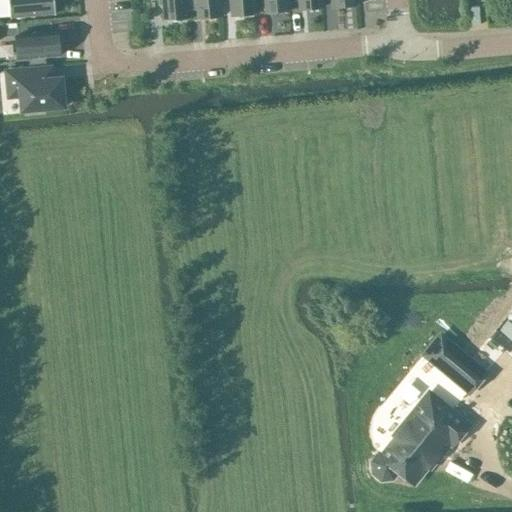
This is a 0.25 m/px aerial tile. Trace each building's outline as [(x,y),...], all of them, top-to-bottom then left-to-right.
[(8,0),(10,19),(56,15),(54,0),(8,0)] [(186,11),(185,0),(162,0),(164,21),(187,19),(186,11)] [(185,0),(186,11),(192,10),(197,10),(198,18),(221,16),(219,0),(185,0)] [(229,0),(231,16),(255,14),(254,0),(229,0)] [(288,2),(287,0),(264,0),(265,13),(289,11),(288,2)] [(287,0),(288,2),(293,1),(299,1),(299,10),(322,8),(321,0),(287,0)] [(59,56),(57,32),(16,35),(18,59),(30,58),(30,63),(29,63),(29,64),(46,63),(46,62),(45,62),(45,57),(59,56)] [(53,77),(52,65),(4,70),(6,99),(18,98),(20,113),(67,109),(64,76),(53,77)] [(511,325),(506,321),(497,332),(511,343),(511,341),(511,325)] [(438,333),(422,353),(434,363),(469,393),(486,373),(450,343),(438,333)] [(452,445),(468,425),(429,393),(410,416),(412,418),(382,455),(380,454),(373,462),(374,473),(382,479),(392,478),(398,471),(414,483),(448,441),(452,445)]
